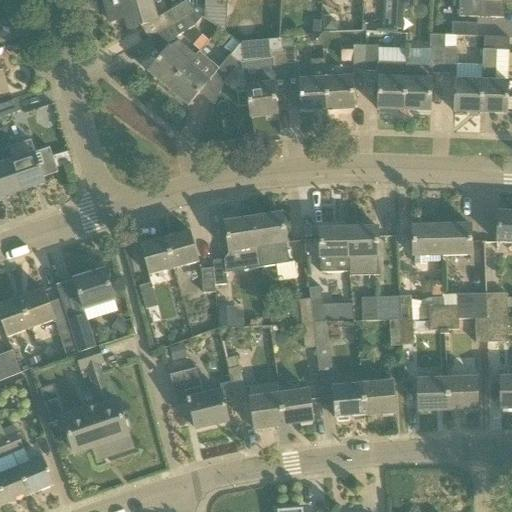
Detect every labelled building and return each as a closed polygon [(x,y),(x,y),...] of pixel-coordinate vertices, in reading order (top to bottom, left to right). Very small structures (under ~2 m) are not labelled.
[(157,21),(150,0),(128,0),(106,7),(111,23),(126,18),(129,30),(157,21)] [(205,0),(205,8),(227,10),(227,0),(205,0)] [(511,2),(510,0),(459,0),(459,17),(503,19),(504,2),(511,2)] [(171,26),(188,16),(194,12),(187,1),(164,15),(171,26)] [(194,12),(188,16),(194,27),(202,18),(194,12)] [(172,40),(194,27),(188,16),(171,26),(166,29),(172,40)] [(320,21),(311,21),(311,32),(320,32),(320,21)] [(453,24),(452,36),(456,36),(456,37),(477,37),(478,25),(453,24)] [(432,74),(443,74),(444,49),(444,36),(430,36),(430,50),(432,50),(432,64),(406,64),(404,111),(431,112),(432,74)] [(507,115),(508,82),(495,81),(497,51),(509,51),(510,38),(484,38),(483,51),(482,51),(481,81),(482,81),(481,114),(507,115)] [(196,56),(179,42),(169,48),(148,73),(149,73),(168,89),(189,64),(199,53),(196,56)] [(240,64),(252,50),(241,44),(230,56),(240,64)] [(366,72),(366,47),(354,47),(354,72),(366,72)] [(379,72),(378,110),(404,111),(406,64),(378,63),(379,47),(366,47),(366,72),(379,72)] [(298,75),(296,49),(283,50),(286,76),(298,75)] [(444,49),(443,74),(456,75),(457,65),(457,50),(456,50),(444,49)] [(286,76),(283,50),(271,52),(274,78),(286,76)] [(219,69),(199,53),(189,64),(168,89),(169,90),(169,89),(188,105),(188,106),(214,75),(224,83),(240,64),(230,56),(219,69)] [(328,111),(326,79),(325,60),(311,61),(312,80),(300,81),(302,113),(328,111)] [(328,111),(354,110),(352,77),(326,79),(328,111)] [(482,81),(481,81),(456,80),(455,113),(481,114),(482,81)] [(278,115),(273,83),(248,86),(247,87),(248,92),(237,94),(239,108),(249,106),(251,119),(278,115)] [(0,118),(6,117),(21,112),(17,100),(0,105),(0,118)] [(49,148),(35,153),(31,141),(7,149),(11,162),(21,192),(46,183),(44,177),(58,172),(49,148)] [(11,162),(0,165),(0,199),(21,192),(11,162)] [(511,243),(511,213),(499,213),(497,243),(511,243)] [(261,268),(289,264),(286,244),(287,244),(282,214),(254,218),(261,268)] [(230,253),(241,251),(243,271),(261,268),(254,218),(225,223),(230,253)] [(443,257),(472,256),(471,225),(442,226),(443,257)] [(443,262),(443,257),(442,226),(413,227),(414,257),(415,257),(415,265),(429,265),(429,262),(443,262)] [(351,277),(349,228),(320,229),(320,260),(321,273),(349,273),(350,277),(351,277)] [(351,277),(379,276),(378,228),(349,228),(351,277)] [(174,269),(199,262),(191,232),(166,239),(174,269)] [(150,276),(173,270),(174,269),(166,239),(141,246),(149,276),(150,276)] [(213,269),(215,293),(216,293),(216,286),(227,285),(224,260),(213,262),(213,269)] [(203,294),(215,293),(213,269),(201,270),(203,294)] [(84,311),(114,301),(105,271),(75,280),(84,311)] [(147,310),(158,307),(152,284),(140,287),(147,310)] [(442,284),(431,284),(431,298),(442,298),(442,284)] [(313,324),(325,322),(321,288),(311,289),(312,299),(310,300),(313,324)] [(31,330),(56,321),(45,291),(20,300),(31,330)] [(487,319),(507,318),(507,294),(486,295),(487,319)] [(444,320),(459,320),(475,320),(487,319),(486,295),(442,296),(443,310),(444,310),(444,320)] [(376,322),(390,321),(402,320),(400,297),(376,298),(376,322)] [(402,320),(413,320),(412,297),(400,297),(402,320)] [(0,319),(7,338),(31,330),(20,300),(0,307),(0,319)] [(299,301),(302,323),(302,325),(313,324),(310,300),(299,301)] [(219,328),(237,327),(236,311),(236,307),(218,308),(219,328)] [(284,307),(270,309),(272,324),(286,322),(284,307)] [(445,335),(444,320),(444,310),(443,310),(430,310),(430,321),(431,332),(441,331),(441,335),(445,335)] [(79,355),(96,348),(86,316),(68,322),(71,331),(79,355)] [(487,319),(488,343),(508,343),(507,318),(487,319)] [(476,344),(488,343),(487,319),(475,320),(476,344)] [(391,346),(403,346),(402,320),(390,321),(391,346)] [(403,346),(414,346),(413,320),(402,320),(403,346)] [(444,320),(445,335),(449,335),(449,331),(459,331),(459,320),(444,320)] [(118,321),(113,329),(123,337),(129,328),(118,321)] [(326,322),(325,322),(313,324),(316,348),(317,358),(331,356),(326,322)] [(305,349),(316,348),(313,324),(302,325),(305,349)] [(67,358),(76,355),(79,355),(71,331),(59,334),(67,358)] [(184,345),(170,349),(173,362),(187,358),(184,345)] [(112,404),(99,364),(104,363),(99,348),(96,348),(79,355),(76,355),(81,371),(87,369),(100,407),(63,421),(75,454),(106,442),(111,456),(113,455),(111,450),(129,443),(131,449),(132,448),(117,402),(112,404)] [(9,378),(21,374),(12,352),(1,356),(9,378)] [(39,355),(28,359),(31,368),(42,364),(39,355)] [(0,381),(9,378),(1,356),(0,356),(0,381)] [(237,357),(226,360),(228,370),(240,368),(237,357)] [(234,396),(246,393),(240,368),(228,370),(234,396)] [(203,396),(197,369),(170,375),(178,407),(190,404),(196,430),(228,423),(221,391),(203,396)] [(503,411),(511,410),(511,377),(501,378),(503,411)] [(448,412),(478,411),(477,378),(447,379),(448,412)] [(419,413),(448,412),(447,379),(418,380),(419,413)] [(366,417),(395,415),(392,382),(363,385),(366,417)] [(336,420),(366,417),(363,385),(333,387),(336,420)] [(284,427),(313,423),(309,390),(279,394),(284,427)] [(255,431),(284,427),(279,394),(250,399),(255,431)] [(3,430),(2,431),(5,438),(6,437),(17,433),(14,426),(3,430)] [(24,450),(17,433),(6,437),(13,454),(24,450)] [(6,437),(5,438),(0,439),(0,456),(1,459),(13,454),(6,437)] [(43,458),(30,464),(19,469),(30,496),(54,486),(49,474),(50,473),(43,458)] [(30,496),(19,469),(0,476),(0,489),(7,506),(30,496)]
